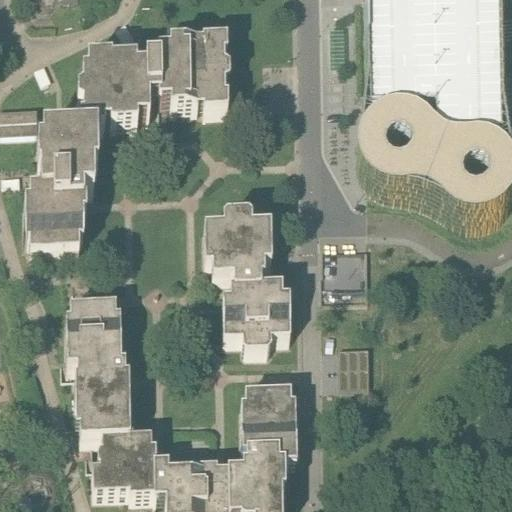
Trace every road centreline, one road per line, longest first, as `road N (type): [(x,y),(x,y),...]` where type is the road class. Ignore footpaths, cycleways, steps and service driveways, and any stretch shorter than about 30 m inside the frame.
road 1 (unknown): [(401,47),(464,3),(462,224)]
road 2 (unknown): [(403,182),(401,47)]
